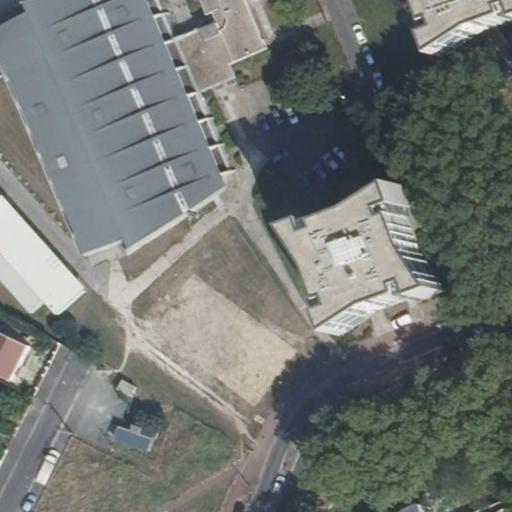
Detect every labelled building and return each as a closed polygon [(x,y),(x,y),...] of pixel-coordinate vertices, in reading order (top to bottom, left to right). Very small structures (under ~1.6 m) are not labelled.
[(213,118),(203,93),(182,44),(180,39),(164,0),(34,0),(28,2),(32,14),(25,18),(9,25),(0,29),(0,38),(21,86),(57,171),(82,230),(91,251),(86,253),(87,255),(121,243),(128,240),(134,251),(150,241),(197,208),(220,194),(217,188),(213,190),(208,178),(234,168),(213,118)] [(219,24),(236,64),(267,51),(251,12),(253,12),(248,0),(203,0),(210,16),(217,13),(221,22),(219,23),(219,24)] [(511,0),(430,0),(435,7),(446,37),(442,39),(448,57),(488,32),(493,30),(501,28),(511,24),(511,0)] [(20,4),(25,18),(32,14),(28,2),(20,4)] [(203,93),(237,78),(232,66),(236,64),(219,24),(180,39),(182,44),(203,93)] [(321,226),(302,232),(328,273),(344,316),(340,318),(346,333),(373,317),(386,310),(419,300),(429,297),(433,300),(450,292),(419,241),(408,211),(413,209),(406,190),(364,216),(323,230),(321,226)] [(88,293),(5,198),(0,202),(0,248),(5,254),(0,258),(0,277),(32,314),(47,301),(60,316),(88,293)] [(127,255),(134,251),(128,240),(121,243),(127,255)] [(168,346),(193,363),(208,342),(183,325),(168,346)] [(31,348),(1,333),(0,335),(0,374),(14,381),(31,348)] [(124,430),(120,442),(153,454),(163,423),(151,419),(146,430),(138,428),(136,434),(124,430)]
